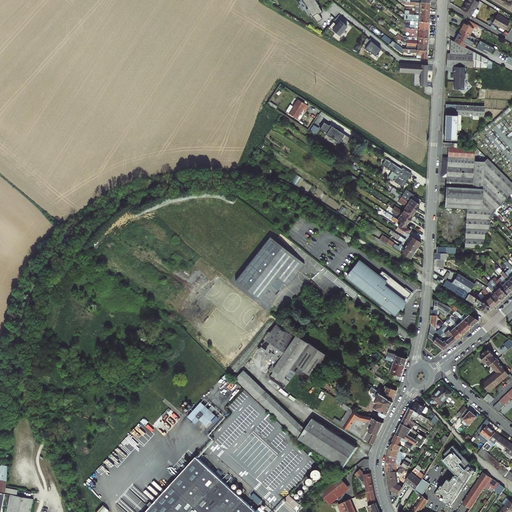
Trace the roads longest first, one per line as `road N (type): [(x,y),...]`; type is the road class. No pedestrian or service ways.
road 1 (residential): [(444,0),(417,365)]
road 2 (residential): [(414,385),(378,456),(388,511)]
